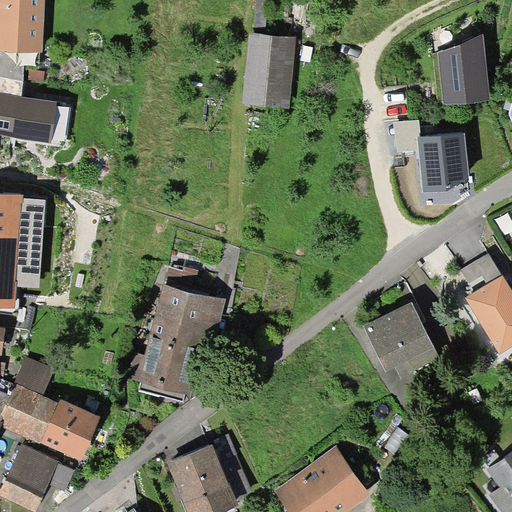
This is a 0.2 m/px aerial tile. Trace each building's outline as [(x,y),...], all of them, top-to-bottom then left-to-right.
[(0,0),(0,47),(32,49),(34,0),(0,0)] [(480,34),(441,50),(445,97),(485,93),(480,34)] [(301,41),(258,37),(253,102),(295,106),(301,41)] [(0,92),(0,130),(59,139),(65,102),(0,92)] [(464,135),(419,138),(424,191),(446,189),(467,176),(464,135)] [(139,379),(136,390),(180,401),(183,389),(189,391),(195,368),(189,366),(207,293),(187,287),(191,270),(172,265),(169,276),(165,275),(145,356),(134,354),(128,377),(139,379)] [(50,273),(37,266),(25,290),(37,297),(50,273)] [(0,303),(9,304),(10,269),(1,268),(0,268),(0,303)] [(511,341),(511,290),(503,276),(469,296),(501,348),(511,341)] [(423,321),(413,302),(364,326),(383,364),(403,354),(413,372),(437,360),(419,323),(423,321)] [(49,373),(21,362),(11,385),(40,394),(49,373)] [(11,385),(0,380),(0,419),(38,436),(54,400),(40,394),(11,385)] [(76,400),(72,407),(54,400),(38,436),(77,453),(93,416),(91,416),(95,406),(76,400)] [(433,427),(443,423),(434,402),(433,404),(425,408),(428,415),(433,427)] [(208,448),(206,445),(170,461),(191,511),(209,511),(231,503),(229,498),(247,490),(225,437),(214,441),(216,445),(208,448)] [(72,470),(19,447),(0,487),(0,490),(33,506),(44,482),(61,490),(62,488),(63,488),(72,470)] [(511,500),(511,450),(499,461),(492,452),(483,459),(489,468),(488,468),(511,500)] [(332,511),(362,490),(334,452),(278,494),(291,511),(332,511)]
